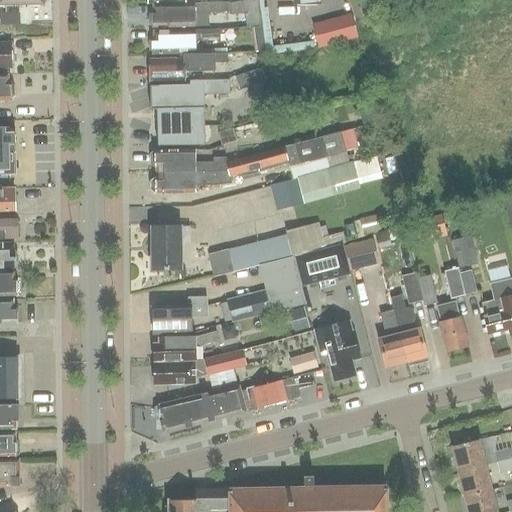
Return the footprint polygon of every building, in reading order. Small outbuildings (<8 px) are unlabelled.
[(373,14),(369,0),(359,0),(363,16),(373,14)] [(432,0),(407,0),(397,3),(403,24),(437,14),(432,0)] [(209,13),(230,12),(246,10),(245,1),(224,3),(194,4),(153,5),(153,10),(153,28),(209,26),(209,13)] [(511,2),(502,6),(509,30),(511,29),(511,2)] [(16,14),(16,5),(5,6),(5,14),(16,14)] [(361,47),(352,14),(312,25),(319,49),(342,43),(345,51),(361,47)] [(437,14),(403,24),(409,45),(443,36),(437,14)] [(202,41),(220,40),(224,40),(224,29),(154,31),(154,37),(153,37),(153,55),(195,53),(195,40),(202,39),(202,41)] [(443,36),(409,45),(415,67),(449,57),(443,36)] [(0,68),(12,68),(12,44),(0,44),(0,68)] [(227,55),(227,54),(212,54),(212,55),(184,55),(184,59),(150,60),(151,85),(185,85),(185,73),(215,72),(215,64),(227,63),(227,55)] [(451,65),(418,75),(424,97),(458,87),(451,65)] [(253,85),(248,72),(234,76),(238,90),(253,85)] [(9,74),(0,74),(0,100),(12,100),(12,82),(9,82),(9,74)] [(151,110),(157,110),(158,146),(206,145),(204,95),(230,94),(230,81),(190,82),(190,86),(151,86),(151,110)] [(458,87),(424,97),(430,118),(464,108),(458,87)] [(464,108),(430,118),(436,139),(470,129),(464,108)] [(257,113),(259,122),(271,118),(269,110),(257,113)] [(16,151),(15,127),(0,127),(0,174),(14,174),(13,151),(16,151)] [(155,178),(152,181),(152,191),(155,194),(196,194),(196,180),(216,180),(228,179),(229,177),(259,168),(260,171),(289,163),(290,168),(346,151),(359,147),(354,128),(341,132),(323,136),(226,163),(227,170),(216,171),(216,172),(155,173),(155,178)] [(222,146),(237,142),(233,129),(218,133),(222,146)] [(470,129),(436,139),(442,160),(476,150),(470,129)] [(155,152),(151,154),(152,164),(155,167),(155,173),(216,172),(216,171),(227,170),(226,163),(196,164),(195,150),(155,151),(155,152)] [(476,150),(442,160),(448,182),(482,172),(476,150)] [(346,151),(290,168),(293,179),(349,162),(347,152),(346,152),(346,151)] [(294,180),(271,186),(277,210),(360,189),(359,185),(381,179),(376,157),(354,163),(353,161),(349,162),(293,179),(294,180)] [(15,188),(0,188),(0,211),(15,211),(15,188)] [(0,239),(18,239),(17,215),(0,215),(0,239)] [(364,234),(381,229),(377,215),(360,220),(364,234)] [(305,226),(286,231),(287,235),(292,256),(293,256),(294,258),(295,258),(326,250),(325,249),(345,244),(345,242),(348,241),(347,235),(343,236),(343,233),(324,238),(320,225),(306,229),(305,226)] [(153,270),(181,270),(181,227),(152,227),(153,270)] [(292,256),(287,235),(209,256),(214,277),(259,266),(269,263),(292,256)] [(470,237),(453,242),(460,269),(477,264),(470,237)] [(373,239),(344,246),(350,272),(379,265),(373,239)] [(377,242),(379,249),(391,246),(389,239),(377,242)] [(0,268),(16,268),(16,265),(18,263),(18,256),(16,254),(16,251),(14,251),(14,244),(0,243),(0,268)] [(295,258),(294,258),(302,289),(349,277),(341,246),(326,250),(295,258)] [(269,263),(259,266),(265,291),(271,313),(272,315),(306,306),(302,289),(294,258),(293,256),(292,256),(269,263)] [(465,296),(460,274),(458,268),(443,272),(451,299),(465,296)] [(477,292),(471,271),(460,274),(465,296),(477,292)] [(0,296),(18,295),(18,279),(15,279),(15,272),(0,272),(0,296)] [(423,301),(416,273),(402,277),(409,304),(423,301)] [(484,318),(485,321),(488,335),(508,330),(510,336),(511,335),(511,283),(511,280),(490,285),(494,301),(482,304),(486,317),(484,318)] [(265,291),(235,297),(242,320),(271,313),(265,291)] [(390,298),(393,311),(394,311),(397,324),(400,335),(400,334),(407,362),(415,360),(416,365),(428,362),(420,329),(411,332),(409,326),(413,324),(415,320),(415,315),(413,311),(409,308),(406,308),(402,295),(390,298)] [(188,298),(188,306),(154,306),(154,334),(192,334),(191,318),(208,317),(208,297),(188,298)] [(0,323),(18,323),(18,306),(14,306),(14,299),(0,299),(0,323)] [(458,318),(455,304),(437,308),(441,323),(440,323),(447,352),(468,347),(461,321),(460,318),(458,318)] [(309,328),(304,307),(289,311),(294,332),(309,328)] [(400,334),(400,335),(397,324),(394,311),(393,311),(380,314),(386,338),(378,340),(385,368),(407,362),(400,334)] [(352,332),(349,322),(315,330),(320,352),(326,351),(334,381),(355,376),(352,361),(360,359),(353,332),(352,332)] [(236,337),(233,326),(222,329),(224,335),(229,339),(236,337)] [(217,332),(196,338),(159,338),(159,344),(154,344),(154,362),(197,361),(196,347),(219,341),(217,332)] [(207,376),(247,367),(243,350),(204,359),(204,360),(196,361),(196,362),(154,363),(155,381),(160,381),(160,385),(196,385),(196,378),(207,376)] [(293,376),(317,369),(313,354),(289,360),(293,376)] [(0,399),(19,399),(18,358),(0,357),(0,399)] [(258,409),(289,400),(301,397),(298,389),(315,384),(312,373),(249,390),(247,385),(159,405),(155,408),(155,416),(159,418),(163,432),(168,433),(209,422),(219,419),(246,412),(258,408),(258,409)] [(19,420),(19,419),(19,405),(0,405),(0,429),(16,429),(16,422),(17,422),(18,421),(19,421),(19,420)] [(0,456),(17,457),(16,432),(0,432),(0,456)] [(511,458),(511,447),(483,454),(479,440),(451,447),(458,472),(485,466),(497,463),(511,458)] [(511,470),(511,458),(497,463),(500,474),(511,470)] [(0,485),(20,485),(19,460),(0,459),(0,485)] [(492,490),(485,466),(458,472),(464,497),(492,490)] [(386,511),(386,484),(384,485),(384,487),(314,488),(314,476),(304,477),(304,489),(195,491),(196,500),(194,500),(169,501),(169,511),(386,511)] [(496,511),(492,490),(464,497),(467,511),(496,511)]
